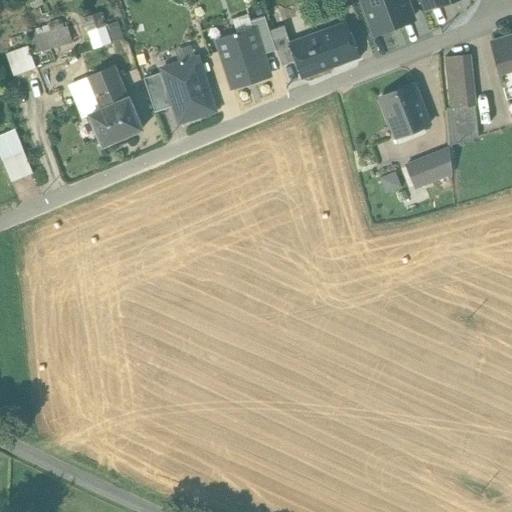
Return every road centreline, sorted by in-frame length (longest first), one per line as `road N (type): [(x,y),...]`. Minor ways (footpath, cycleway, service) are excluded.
road 1 (residential): [(508,14),(0,227)]
road 2 (unclassified): [(156,511),(0,438)]
